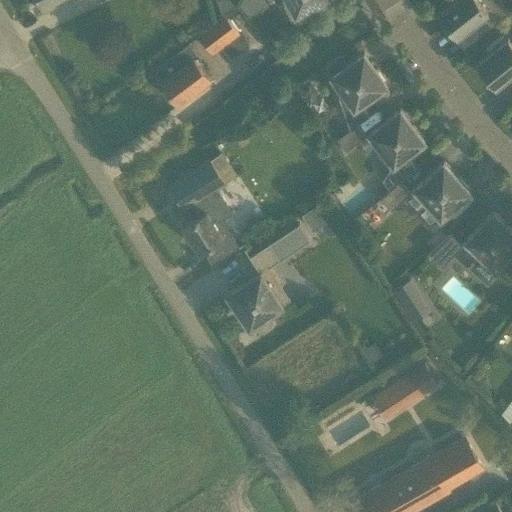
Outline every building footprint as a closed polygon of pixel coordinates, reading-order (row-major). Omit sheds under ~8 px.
[(38,0),(42,9),(61,0),(38,0)] [(288,0),(295,13),(309,6),(311,9),(329,0),(328,0),(288,0)] [(477,36),(509,12),(499,0),(448,0),(450,2),(438,12),(440,15),(439,16),(446,26),(448,25),(456,35),(475,20),(482,31),(476,35),(477,36)] [(225,14),(198,34),(212,52),(239,32),(225,14)] [(511,42),(507,37),(504,40),(502,36),(486,49),(489,52),(476,62),(479,65),(477,67),(485,77),(487,75),(495,85),(511,70),(511,42)] [(163,79),(160,82),(176,104),(210,79),(194,58),(198,55),(188,42),(154,68),(163,79)] [(341,53),(325,65),(343,91),(338,94),(349,127),(349,128),(349,129),(357,124),(369,115),(360,103),(367,98),(369,101),(386,89),(383,86),(387,84),(364,51),(340,67),(334,59),(342,54),(341,53)] [(309,79),(297,87),(309,102),(316,98),(317,90),(309,79)] [(424,139),(409,119),(400,107),(368,132),(393,164),(405,154),(408,157),(424,145),(421,142),(424,139)] [(366,135),(357,124),(349,129),(337,138),(346,150),(366,135)] [(211,159),(169,184),(184,208),(185,207),(192,219),(183,224),(199,250),(203,248),(212,263),(240,245),(239,244),(239,245),(221,217),(214,222),(206,210),(199,199),(234,177),(218,154),(211,159)] [(470,190),(458,176),(443,160),(414,187),(440,217),(452,206),(455,209),(470,195),(467,192),(470,190)] [(401,180),(380,198),(391,210),(411,191),(401,180)] [(315,204),(302,212),(312,229),(326,220),(315,204)] [(511,228),(508,225),(492,210),(465,239),(494,267),(505,255),(508,258),(511,253),(511,228)] [(449,232),(427,253),(441,267),(462,245),(449,232)] [(227,292),(235,305),(238,302),(242,308),(239,310),(249,326),(252,323),(256,329),(264,331),(272,326),(273,318),(269,312),(290,299),(269,266),(279,259),(269,243),(249,256),(259,271),(227,292)] [(394,288),(406,307),(424,296),(412,277),(394,288)] [(374,342),(364,349),(373,362),(383,355),(374,342)] [(370,396),(385,418),(438,384),(424,362),(370,396)] [(465,436),(355,499),(361,511),(408,511),(449,489),(448,487),(483,468),(465,436)] [(479,511),(501,511),(496,502),(479,511)]
